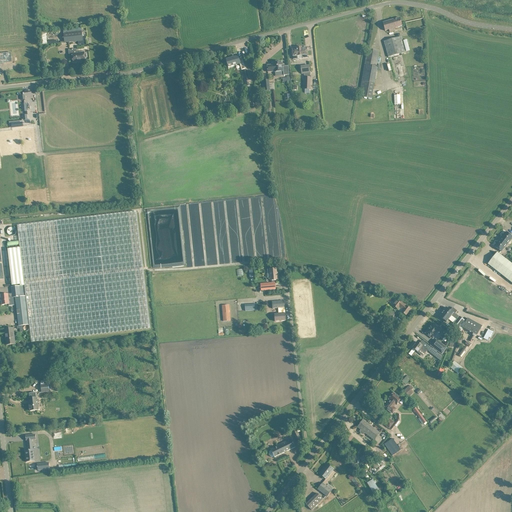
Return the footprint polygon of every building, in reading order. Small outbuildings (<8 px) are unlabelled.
[(400,18),(383,23),(385,31),(389,30),(390,32),(394,31),(394,28),(398,27),(402,26),(400,18)] [(407,31),(425,27),(424,18),(405,22),(407,29),(405,30),(405,31),(407,31)] [(83,46),(86,45),(86,37),(83,38),(82,27),(63,29),(65,43),(78,41),(78,44),(83,44),(83,46)] [(402,36),(384,41),(385,46),(388,58),(404,53),(406,53),(406,52),(403,41),(402,36)] [(292,49),(293,60),(308,58),(307,47),(302,48),(302,47),(296,48),(296,49),(292,49)] [(368,99),(371,100),(379,51),(368,48),(359,96),(368,98),(368,99)] [(76,49),(68,50),(69,55),(72,54),(72,57),(73,62),(80,61),(80,62),(85,62),(85,57),(84,52),(76,53),(76,49)] [(14,58),(13,52),(0,53),(0,63),(13,62),(12,58),(14,58)] [(240,64),(242,70),(245,69),(243,62),(242,57),(239,58),(238,56),(226,59),(228,67),(240,64)] [(272,65),(267,65),(268,70),(268,72),(275,72),(275,73),(282,72),(282,67),(281,62),(274,62),(274,65),(274,66),(272,66),(272,65)] [(310,73),(310,65),(301,66),(301,74),(303,74),(305,77),(304,89),(305,89),(305,93),(309,93),(310,89),(310,77),(310,73)] [(246,86),(249,85),(248,82),(247,82),(246,81),(250,80),(247,70),(242,71),(246,86)] [(12,294),(1,295),(2,305),(7,304),(9,304),(9,306),(14,305),(13,297),(9,298),(9,297),(13,296),(13,297),(15,297),(18,326),(29,325),(30,325),(32,342),(150,328),(136,212),(97,216),(22,225),(17,226),(20,248),(8,249),(12,286),(20,285),(20,286),(11,287),(12,294)] [(511,238),(511,236),(510,235),(507,232),(502,238),(501,238),(500,240),(500,241),(495,247),(499,250),(502,252),(511,238)] [(488,264),(511,283),(511,264),(497,252),(488,264)] [(277,275),(277,268),(269,269),(267,270),(268,274),(267,274),(267,278),(270,278),(271,281),(272,281),(272,283),(261,284),(261,291),(276,289),(275,283),(274,283),(274,280),(279,280),(278,275),(277,275)] [(398,300),(393,306),(398,309),(399,307),(404,310),(402,313),(406,316),(406,315),(407,316),(408,315),(409,314),(409,313),(408,313),(411,310),(398,300)] [(279,314),(275,314),(275,321),(285,321),(284,301),(272,302),(272,309),(278,308),(279,314)] [(231,321),(229,305),(222,306),(223,322),(231,321)] [(395,314),(387,308),(383,314),(391,320),(395,314)] [(447,308),(440,317),(447,322),(451,316),(456,320),(452,325),(458,329),(465,321),(459,316),(459,317),(454,313),(447,308)] [(483,326),(468,318),(462,328),(477,335),(483,326)] [(426,333),(433,339),(436,335),(437,336),(439,333),(438,332),(440,329),(433,323),(431,327),(429,329),(426,333)] [(6,337),(7,345),(15,344),(13,328),(4,329),(5,337),(6,337)] [(492,340),(497,330),(492,328),(487,337),(492,340)] [(431,346),(442,354),(446,348),(436,340),(431,346)] [(423,350),(426,352),(428,350),(417,342),(413,348),(416,351),(418,352),(420,349),(423,351),(423,350)] [(465,346),(458,356),(460,357),(467,347),(465,346)] [(449,367),(458,374),(463,369),(454,361),(449,367)] [(48,381),(40,381),(41,385),(42,393),(49,392),(49,384),(48,381)] [(409,387),(404,391),(409,397),(413,393),(411,390),(413,389),(411,386),(409,387)] [(37,398),(36,393),(29,394),(30,399),(29,399),(30,411),(35,410),(39,410),(37,398)] [(401,399),(401,398),(394,393),(389,399),(390,401),(389,403),(388,403),(384,407),(393,414),(396,409),(393,407),(395,404),(396,405),(399,402),(400,402),(402,400),(402,399),(401,399)] [(389,429),(394,422),(387,417),(383,424),(389,429)] [(395,428),(403,419),(401,417),(393,426),(395,428)] [(365,433),(374,440),(380,433),(363,420),(358,427),(360,429),(360,432),(361,433),(362,434),(363,434),(365,434),(365,433)] [(35,439),(35,435),(25,436),(26,441),(27,441),(27,443),(32,443),(32,440),(36,440),(35,439)] [(273,457),(274,457),(282,454),(282,453),(295,447),(291,439),(277,446),(277,448),(270,451),(269,452),(269,453),(269,454),(270,456),(271,457),(273,457)] [(392,439),(384,444),(392,456),(401,450),(392,439)] [(33,446),(28,446),(28,451),(25,451),(26,462),(35,461),(34,450),(33,450),(33,446)] [(376,469),(384,462),(378,456),(370,463),(376,469)] [(327,464),(327,465),(323,471),(322,470),(319,474),(326,479),(334,469),(327,464)] [(371,481),(377,492),(383,489),(377,478),(371,481)] [(407,480),(397,486),(399,489),(409,483),(407,480)] [(318,489),(327,497),(332,490),(327,486),(323,483),(318,489)] [(306,505),(309,508),(312,510),(323,499),(317,493),(306,505)]
